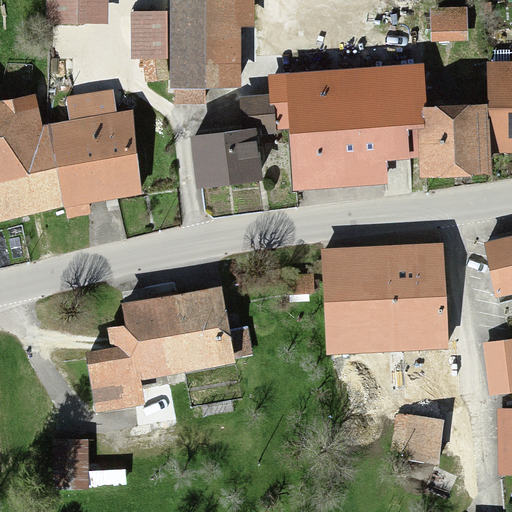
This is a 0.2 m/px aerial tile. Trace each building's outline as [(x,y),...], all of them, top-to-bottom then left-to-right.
[(100,0),(45,0),(46,28),(101,27),(100,0)] [(248,0),(168,0),(168,18),(132,18),(132,60),(144,60),(144,80),(158,80),(158,60),(168,60),(168,94),(233,94),(233,33),(249,33),(248,0)] [(463,14),(428,14),(428,48),(462,48),(463,14)] [(511,69),(485,70),(484,110),(483,153),(511,152),(511,69)] [(408,120),(413,110),(413,70),(276,77),(277,97),(235,99),(237,130),(284,127),(286,185),(376,180),(375,164),(402,163),(401,133),(408,120)] [(67,131),(37,137),(54,215),(138,198),(122,119),(113,121),(108,98),(62,107),(67,131)] [(0,226),(54,215),(37,137),(30,102),(0,108),(0,226)] [(483,153),(484,110),(413,110),(408,120),(410,183),(483,184),(483,175),(483,153)] [(245,133),(180,142),(187,192),(252,182),(245,133)] [(511,239),(486,244),(496,296),(511,293),(511,239)] [(359,254),(317,254),(318,356),(437,354),(437,303),(436,253),(359,254)] [(284,282),(284,297),(312,297),(312,282),(284,282)] [(82,362),(92,412),(134,405),(131,387),(229,369),(228,360),(246,357),(242,332),(223,335),(216,294),(119,312),(124,337),(104,341),(107,358),(82,362)] [(511,347),(484,349),(487,400),(511,398),(511,347)] [(511,415),(496,415),(497,479),(511,478),(511,415)] [(444,428),(396,419),(388,460),(436,469),(444,428)] [(83,446),(49,445),(48,487),(82,488),(83,446)]
